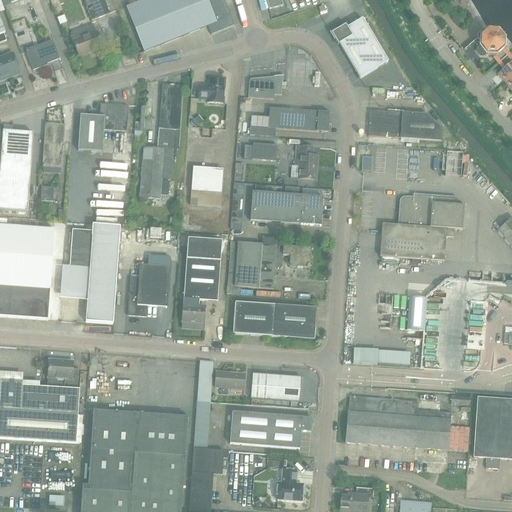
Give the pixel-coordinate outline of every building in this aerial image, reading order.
[(83,0),(87,12),(91,21),(109,15),(106,5),(103,0),(83,0)] [(145,0),(125,8),(143,53),(207,27),(211,36),(234,26),(223,0),(145,0)] [(279,0),(267,0),(270,11),(282,8),(279,0)] [(359,79),(388,62),(362,19),(347,28),(345,25),(331,34),(338,46),(339,45),(359,79)] [(98,39),(95,33),(93,25),(70,34),(75,47),(79,57),(101,48),(99,41),(99,39),(98,39)] [(477,35),(477,39),(462,51),(474,65),(485,56),(495,57),(495,58),(499,63),(498,63),(499,64),(509,56),(504,50),(505,39),(498,31),(483,30),(477,35)] [(25,51),(27,55),(33,71),(43,67),(43,66),(58,60),(52,42),(27,51),(27,50),(25,51)] [(0,81),(1,81),(0,78),(4,76),(5,78),(19,73),(15,64),(12,55),(0,59),(0,81)] [(497,75),(505,84),(511,77),(511,59),(509,56),(499,64),(500,65),(504,69),(497,75)] [(249,82),(247,99),(273,101),(274,96),(281,96),(282,77),(283,77),(283,76),(273,77),(273,78),(250,80),(250,82),(249,82)] [(199,86),(198,100),(207,101),(206,104),(223,105),(225,79),(208,78),(208,87),(199,86)] [(159,200),(160,196),(168,197),(169,181),(170,181),(171,161),(175,161),(176,151),(178,151),(182,91),(164,90),(161,129),(159,130),(158,130),(157,150),(143,148),(139,199),(159,200)] [(126,133),(127,117),(128,107),(100,105),(99,118),(80,116),(78,152),(101,153),(103,131),(126,133)] [(144,132),(145,107),(141,107),(139,123),(135,123),(133,143),(142,143),(143,132),(144,132)] [(269,109),(269,118),(251,116),(250,128),(324,133),(324,129),(328,130),(329,114),(269,109)] [(367,137),(378,138),(441,142),(442,130),(426,115),(369,111),(367,137)] [(190,123),(191,124),(189,125),(188,128),(191,129),(193,127),(196,129),(199,126),(189,115),(189,119),(192,122),(190,123)] [(65,119),(64,136),(72,137),(73,120),(65,119)] [(45,125),(42,168),(43,174),(59,175),(61,170),(64,126),(45,125)] [(209,125),(209,133),(219,133),(219,126),(209,125)] [(2,132),(0,160),(0,164),(20,167),(20,165),(30,165),(33,135),(32,135),(32,134),(12,133),(3,132),(2,132)] [(455,143),(455,153),(467,153),(468,143),(455,143)] [(275,163),(276,147),(252,145),(251,161),(275,163)] [(312,149),(302,148),(297,148),(295,167),(291,167),(290,178),(298,179),(315,180),(317,158),(312,158),(312,149)] [(0,164),(0,211),(27,213),(29,184),(30,167),(20,167),(0,164)] [(235,164),(234,181),(242,182),(243,165),(235,164)] [(220,208),(221,195),(222,171),(192,168),(190,206),(220,208)] [(234,184),(230,230),(241,231),(244,184),(234,184)] [(41,188),(40,202),(52,203),(54,189),(41,188)] [(250,219),(250,222),(311,226),(321,227),(323,198),(313,197),(252,193),(252,195),(250,215),(250,219)] [(456,198),(448,197),(414,195),(414,194),(413,194),(413,197),(405,198),(404,198),(403,198),(402,198),(401,199),(400,199),(400,200),(399,201),(399,202),(398,226),(382,225),(379,257),(444,262),(445,238),(453,238),(454,230),(462,231),(464,207),(456,198)] [(511,218),(497,231),(511,249),(511,218)] [(159,234),(171,235),(171,224),(160,224),(159,234)] [(0,317),(47,321),(48,311),(54,231),(0,226),(0,317)] [(113,325),(119,228),(92,226),(92,233),(72,232),(69,271),(89,273),(85,323),(113,325)] [(262,245),(259,289),(273,290),(274,280),(274,268),(282,268),(283,256),(289,257),(289,268),(309,269),(309,266),(306,266),(308,250),(310,250),(310,249),(276,247),(276,240),(262,239),(262,245)] [(187,240),(183,300),(189,301),(217,303),(221,242),(187,240)] [(227,295),(240,296),(240,289),(259,291),(259,289),(262,245),(230,243),(227,295)] [(127,317),(137,318),(146,318),(147,307),(166,309),(170,258),(148,256),(147,267),(140,266),(139,280),(130,279),(127,317)] [(414,310),(413,324),(454,325),(455,303),(415,302),(415,293),(365,292),(364,309),(414,310)] [(181,323),(181,328),(188,329),(203,330),(204,308),(198,307),(199,301),(189,301),(183,300),(181,323)] [(233,334),(272,337),(313,340),(316,309),(235,303),(233,334)] [(419,362),(420,346),(363,344),(362,359),(419,362)] [(431,361),(441,362),(441,348),(432,348),(431,361)] [(0,439),(76,444),(79,388),(80,371),(72,370),(73,362),(49,361),(47,388),(22,387),(22,382),(0,380),(0,439)] [(198,372),(196,402),(210,403),(212,373),(213,363),(199,362),(198,372)] [(116,375),(116,365),(103,365),(103,375),(116,375)] [(216,373),(215,382),(215,388),(215,389),(215,395),(220,395),(220,396),(227,396),(228,389),(243,391),(244,375),(216,373)] [(299,403),(300,379),(252,375),(250,399),(299,403)] [(448,452),(448,446),(453,447),(455,421),(450,420),(451,415),(440,414),(440,402),(420,401),(420,403),(349,397),(348,412),(347,412),(345,444),(448,452)] [(469,407),(470,398),(451,397),(451,406),(469,407)] [(511,461),(511,401),(477,399),(473,458),(486,459),(485,469),(499,470),(500,460),(511,461)] [(210,403),(196,402),(193,450),(206,451),(210,403)] [(180,511),(184,468),(187,418),(93,412),(88,487),(82,486),(80,511),(180,511)] [(312,419),(302,418),(232,413),(229,445),(299,450),(301,432),(311,433),(312,419)] [(188,511),(209,511),(212,475),(221,476),(223,459),(228,459),(228,453),(206,451),(193,450),(188,511)] [(278,484),(276,500),(301,502),(302,485),(295,485),(296,472),(282,471),(281,484),(278,484)] [(352,511),(366,511),(367,497),(373,498),(373,490),(357,488),(356,495),(341,494),(340,509),(353,510),(352,511)] [(64,497),(49,496),(49,506),(63,507),(64,497)] [(399,511),(430,511),(431,504),(400,501),(399,511)] [(454,511),(454,503),(443,503),(442,511),(454,511)]
